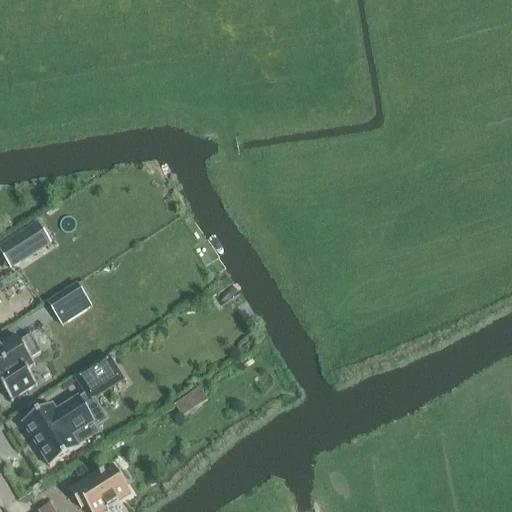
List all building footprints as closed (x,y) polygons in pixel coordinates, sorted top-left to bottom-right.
[(51,244),(38,223),(0,247),(0,253),(10,270),(51,244)] [(77,286),(48,304),(57,317),(85,299),(77,286)] [(0,388),(2,387),(12,403),(13,402),(13,401),(34,388),(35,388),(36,387),(26,372),(32,367),(33,368),(34,367),(30,361),(41,354),(29,337),(19,344),(15,337),(0,346),(0,388)] [(22,424),(50,468),(79,449),(71,437),(94,423),(79,398),(56,412),(52,406),(22,424)] [(95,476),(70,492),(80,509),(86,506),(89,511),(102,511),(130,495),(131,495),(113,467),(113,468),(104,474),(103,474),(99,476),(100,477),(96,479),(95,476)]
